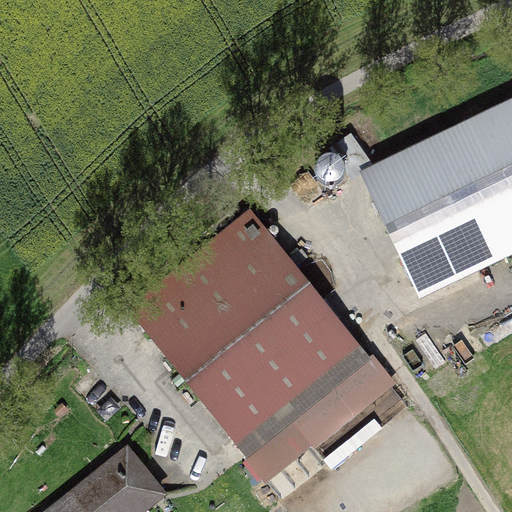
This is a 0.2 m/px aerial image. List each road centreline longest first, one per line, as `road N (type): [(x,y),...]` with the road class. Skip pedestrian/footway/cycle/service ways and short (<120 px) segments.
road 1 (track): [(69,312),(225,157),(316,99),(511,1)]
road 2 (track): [(321,250),(490,511)]
